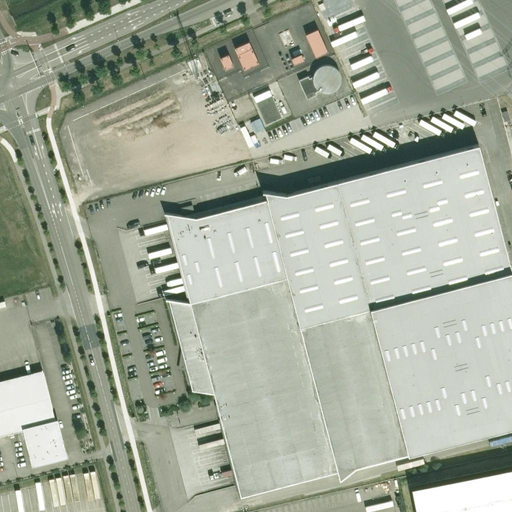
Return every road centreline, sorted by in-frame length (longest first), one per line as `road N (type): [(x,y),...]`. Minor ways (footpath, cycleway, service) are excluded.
road 1 (unclassified): [(86,326),(19,91)]
road 2 (unclassified): [(5,97),(86,326)]
road 3 (secondary): [(19,91),(225,0)]
road 4 (unclassified): [(133,511),(86,326)]
road 5 (secondary): [(178,0),(13,74)]
